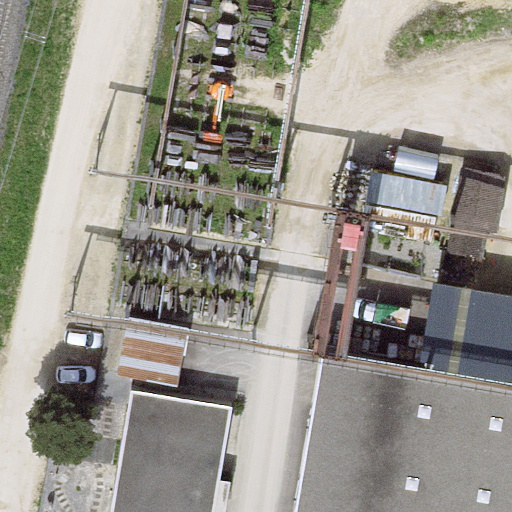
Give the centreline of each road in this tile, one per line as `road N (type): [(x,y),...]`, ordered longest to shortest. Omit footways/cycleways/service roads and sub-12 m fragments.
road 1 (track): [(100,0),(41,295)]
road 2 (track): [(308,190),(363,0)]
